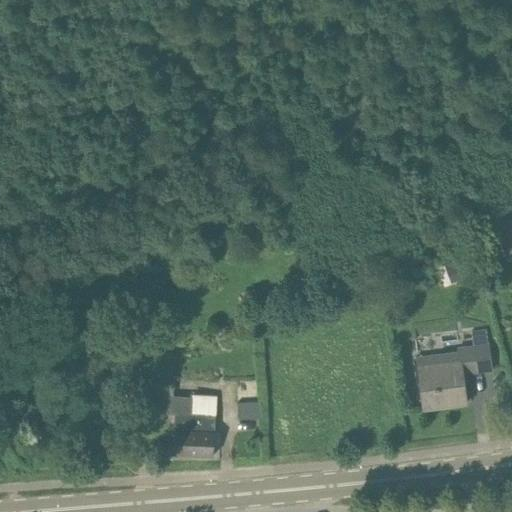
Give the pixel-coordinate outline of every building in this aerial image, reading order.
[(501,246),(495,228),(472,236),(481,265),(506,256),(502,245),(501,246)] [(447,288),(470,280),(463,261),(440,270),(447,288)] [(255,291),(244,294),(247,303),(258,299),(255,291)] [(461,363),(419,368),(423,409),(466,404),(463,375),(491,371),(486,329),(472,331),(474,346),(459,348),(461,363)] [(156,402),(173,402),(173,380),(156,380),(156,402)] [(262,402),(237,402),(237,420),(263,419),(262,402)] [(175,415),(173,453),(213,455),(216,417),(175,415)]
